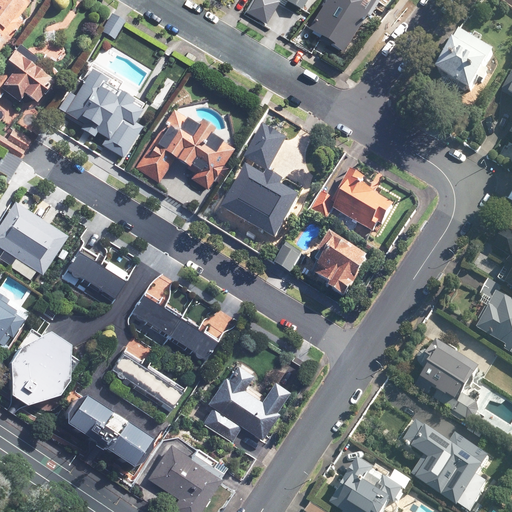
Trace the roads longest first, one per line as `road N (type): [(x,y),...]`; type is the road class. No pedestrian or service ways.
road 1 (residential): [(43,159),(359,361)]
road 2 (residential): [(353,115),(445,175),(453,205),(359,361)]
road 3 (residential): [(161,0),(353,115)]
road 4 (residential): [(359,361),(258,511)]
road 5 (residential): [(353,115),(441,0)]
